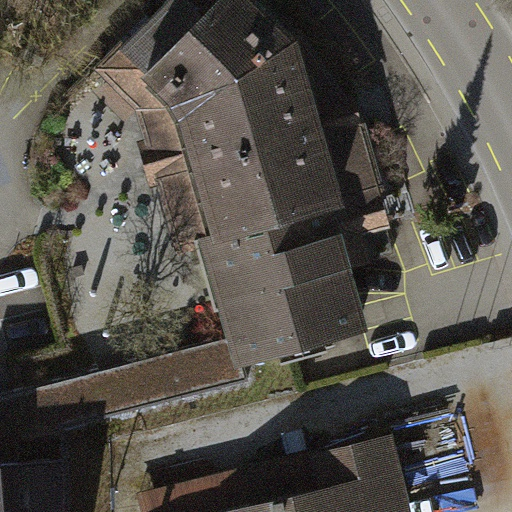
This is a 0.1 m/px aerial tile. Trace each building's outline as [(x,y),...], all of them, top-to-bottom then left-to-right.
[(341,123),(280,58),(218,0),(190,0),(115,78),(155,116),(196,260),(327,222),(334,247),(373,236),(341,123)] [(218,337),(229,376),(361,339),(334,247),(327,222),(196,260),(218,337)] [(0,394),(0,460),(52,456),(50,423),(229,376),(218,337),(0,394)] [(213,511),(402,511),(389,451),(209,491),(213,511)] [(0,460),(0,511),(54,511),(52,456),(0,460)] [(213,511),(209,491),(138,507),(139,511),(213,511)]
